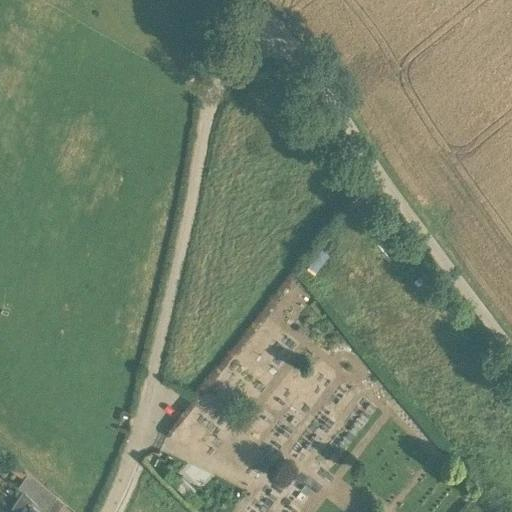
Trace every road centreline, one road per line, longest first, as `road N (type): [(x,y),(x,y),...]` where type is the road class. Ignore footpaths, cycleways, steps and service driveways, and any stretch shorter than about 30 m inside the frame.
road 1 (residential): [(107,511),(122,482),(178,265),(209,95),(278,30)]
road 2 (unclassified): [(511,352),(278,30)]
